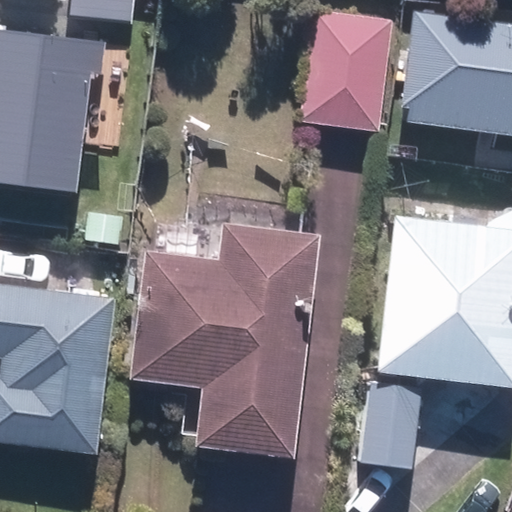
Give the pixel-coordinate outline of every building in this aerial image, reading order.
[(362,131),(375,31),(306,22),(293,122),(362,131)] [(511,37),(402,23),(388,131),(511,147),(511,37)] [(93,81),(97,51),(0,39),(0,195),(62,203),(68,152),(77,79),(93,81)] [(472,198),(468,236),(379,227),(353,482),(404,487),(413,394),(502,403),(511,301),(511,240),(501,239),(504,202),(472,198)] [(201,268),(131,260),(117,385),(187,393),(179,464),(275,475),(301,244),(205,233),(201,268)] [(0,295),(0,453),(83,463),(100,306),(0,295)]
